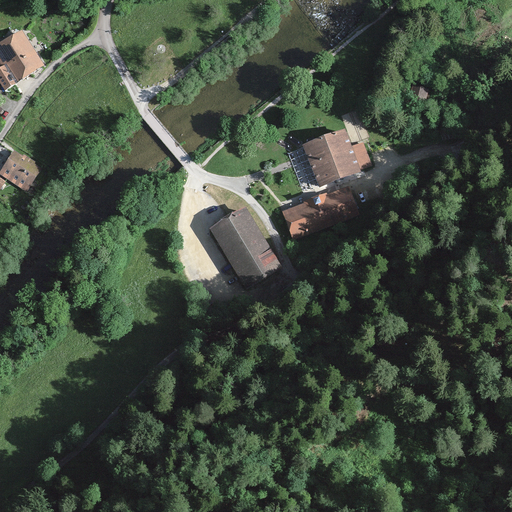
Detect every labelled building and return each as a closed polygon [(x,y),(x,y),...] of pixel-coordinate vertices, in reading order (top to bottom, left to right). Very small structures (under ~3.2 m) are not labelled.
[(22,32),(0,45),(0,86),(4,94),(45,68),(22,32)] [(345,128),(303,144),(319,187),(361,172),(360,170),(372,165),(364,142),(352,146),(345,128)] [(15,152),(0,174),(0,175),(27,193),(42,171),(34,166),(36,164),(24,156),(23,158),(15,152)] [(305,203),(281,212),(292,240),(359,216),(348,187),(327,195),(327,193),(304,201),(305,203)] [(244,211),(210,232),(248,291),(282,270),(244,211)]
